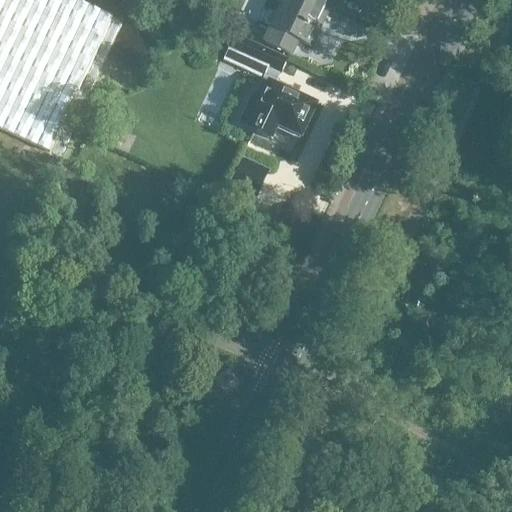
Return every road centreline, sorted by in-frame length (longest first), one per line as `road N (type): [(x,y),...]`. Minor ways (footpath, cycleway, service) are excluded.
road 1 (primary): [(294,364),(466,0)]
road 2 (unclassified): [(294,364),(217,339),(0,319)]
road 3 (primary): [(221,511),(294,364)]
road 4 (track): [(372,408),(511,482)]
road 5 (track): [(372,408),(345,437),(310,511)]
